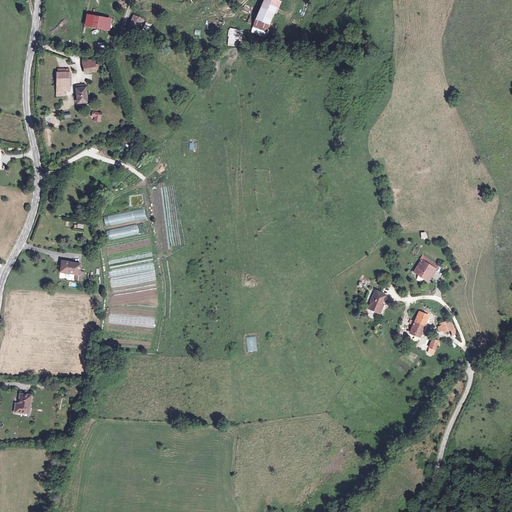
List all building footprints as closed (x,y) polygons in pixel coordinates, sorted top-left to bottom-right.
[(272,21),(281,0),(265,0),(259,16),(272,21)] [(113,18),(92,14),(89,26),(111,30),(113,18)] [(141,19),(132,15),(125,28),(135,33),(141,19)] [(244,29),(230,28),(229,44),(243,45),(244,29)] [(93,62),(82,64),(83,71),(94,70),(94,69),(93,64),(93,62)] [(56,83),(69,83),(69,68),(58,68),(58,73),(56,73),(56,83)] [(69,83),(56,83),(56,93),(63,92),(63,89),(69,89),(69,83)] [(86,95),(86,84),(77,85),(77,88),(77,102),(86,102),(86,97),(88,97),(88,95),(86,95)] [(104,217),(105,226),(146,218),(144,209),(104,217)] [(143,223),(106,230),(108,240),(145,233),(143,223)] [(78,260),(59,258),(58,269),(75,271),(77,271),(77,268),(78,260)] [(428,282),(431,278),(430,277),(431,276),(432,276),(436,270),(421,261),(414,273),(418,275),(425,279),(424,279),(428,282)] [(380,314),(383,306),(381,305),(382,303),(385,295),(375,290),(370,302),(371,303),(368,309),(380,314)] [(419,312),(413,328),(410,334),(416,336),(414,341),(418,343),(429,316),(419,312)] [(450,331),(454,330),(451,323),(448,324),(447,322),(439,326),(440,327),(438,328),(439,333),(442,332),(443,334),(450,331)] [(404,331),(410,334),(413,328),(406,326),(404,331)] [(247,352),(257,352),(256,336),(246,337),(247,352)] [(14,403),(13,411),(27,413),(29,396),(28,396),(19,394),(18,394),(17,404),(14,403)]
